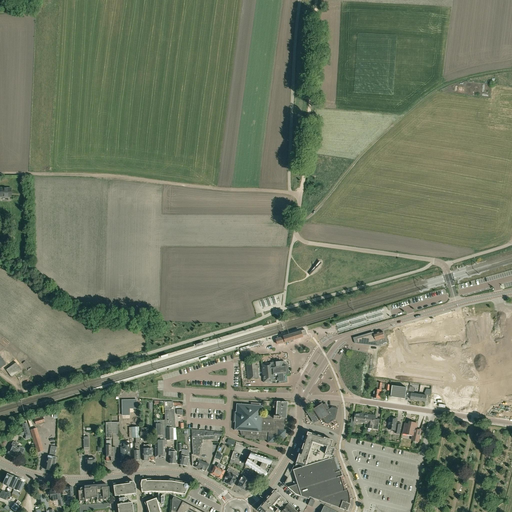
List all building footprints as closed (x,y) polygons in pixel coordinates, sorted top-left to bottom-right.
[(0,188),(0,196),(11,197),(11,189),(0,188)] [(455,312),(454,323),(451,323),(451,327),(474,329),(475,314),(455,312)] [(283,336),(275,339),(277,345),(284,343),(302,337),(303,337),(303,336),(307,335),(305,330),(300,331),(282,336),(283,336)] [(374,334),(357,339),(359,344),(365,345),(369,345),(372,346),(380,371),(393,367),(383,331),(374,334)] [(412,349),(409,349),(410,359),(415,359),(419,358),(419,355),(419,353),(422,353),(422,354),(422,358),(426,358),(425,354),(425,353),(428,352),(428,354),(428,358),(432,358),(432,354),(432,352),(435,352),(435,354),(435,357),(439,357),(438,353),(438,352),(441,352),(441,353),(441,357),(445,357),(445,353),(445,351),(448,351),(448,353),(448,357),(452,356),(451,353),(451,351),(454,351),(454,352),(454,356),(458,356),(457,352),(458,352),(458,351),(457,341),(451,341),(444,342),(438,342),(431,343),(425,343),(418,343),(412,344),(412,349)] [(511,385),(511,359),(510,375),(504,375),(504,377),(495,376),(493,395),(509,396),(510,386),(511,385)] [(248,379),(258,378),(257,360),(246,361),(248,379)] [(270,363),(261,364),(263,382),(273,381),(274,383),(277,383),(285,383),(284,374),(285,374),(284,361),(270,363)] [(6,370),(11,377),(21,370),(16,362),(6,370)] [(466,363),(457,366),(459,372),(468,369),(466,363)] [(468,369),(459,372),(460,377),(470,374),(468,369)] [(470,374),(460,377),(462,383),(472,380),(470,374)] [(374,389),(373,398),(374,398),(374,399),(376,399),(377,398),(380,399),(382,383),(379,383),(374,382),(373,386),(375,386),(376,385),(377,385),(376,389),(374,389)] [(392,385),(391,397),(405,399),(407,388),(392,385)] [(411,400),(418,401),(419,394),(415,394),(414,387),(414,386),(409,386),(409,392),(412,393),(411,400)] [(419,394),(418,401),(426,402),(427,396),(427,395),(430,395),(431,389),(426,389),(423,395),(419,394)] [(431,391),(430,398),(434,398),(433,404),(439,405),(441,395),(434,394),(434,392),(431,391)] [(441,395),(439,405),(446,406),(447,400),(451,401),(451,394),(448,394),(448,396),(441,395)] [(137,398),(121,399),(122,415),(130,415),(130,412),(136,412),(136,408),(137,408),(137,398)] [(174,409),(173,409),(173,402),(164,401),(165,420),(154,420),(154,424),(155,424),(156,457),(165,457),(165,445),(167,445),(167,440),(176,440),(176,428),(174,409)] [(286,418),(288,402),(277,401),(276,416),(275,416),(274,416),(274,419),(280,419),(280,418),(284,418),(286,418)] [(284,430),(284,418),(280,418),(280,419),(274,419),(274,416),(262,415),(262,410),(263,406),(263,404),(251,403),(250,405),(236,404),(236,412),(234,412),(233,422),(235,422),(234,430),(241,431),(241,436),(244,436),(244,438),(268,440),(267,443),(274,443),(275,437),(285,438),(286,430),(284,430)] [(319,420),(322,418),(325,423),(328,424),(335,419),(338,408),(331,407),(329,409),(328,407),(325,403),(323,404),(322,404),(312,410),(309,412),(316,422),(319,420)] [(354,422),(365,423),(366,414),(364,414),(364,415),(355,414),(354,422)] [(376,416),(366,414),(365,423),(367,424),(367,428),(373,429),(373,425),(374,425),(376,416)] [(36,417),(33,418),(35,425),(44,422),(42,417),(39,418),(38,416),(36,417)] [(399,434),(401,423),(397,423),(397,419),(390,418),(388,430),(395,431),(395,433),(399,434)] [(403,433),(412,435),(411,438),(417,440),(420,429),(415,427),(417,422),(409,420),(408,424),(405,423),(403,433)] [(112,434),(119,434),(119,422),(106,423),(106,445),(106,461),(116,461),(115,447),(113,447),(112,434)] [(19,431),(21,435),(24,435),(24,436),(30,434),(29,433),(27,424),(21,425),(22,430),(19,431)] [(132,438),(136,438),(136,443),(135,443),(135,451),(133,451),(133,460),(140,460),(138,427),(132,427),(129,427),(129,438),(132,438)] [(43,451),(36,428),(31,430),(38,453),(43,451)] [(214,431),(191,429),(193,454),(192,454),(192,466),(199,469),(200,471),(202,471),(203,471),(206,471),(207,468),(207,469),(209,464),(201,461),(200,447),(202,447),(201,444),(203,444),(202,440),(213,440),(214,431)] [(310,497),(347,511),(350,504),(349,504),(350,499),(349,494),(348,491),(347,489),(346,490),(345,486),(345,485),(344,480),(343,480),(342,476),(340,470),(338,471),(333,457),(332,457),(332,456),(334,449),(330,447),(332,440),(324,437),(316,434),(316,435),(307,432),(305,439),(304,439),(300,453),(298,453),(295,463),(304,466),(292,470),(298,489),(291,491),(295,494),(295,495),(295,494),(300,496),(309,500),(310,497)] [(12,456),(16,458),(18,453),(22,455),(24,449),(19,447),(19,449),(16,448),(17,444),(13,442),(11,445),(8,454),(12,455),(12,456)] [(121,461),(130,460),(129,443),(120,444),(121,461)] [(141,449),(142,453),(142,452),(143,461),(148,460),(148,458),(153,457),(152,448),(150,448),(150,445),(144,445),(144,449),(141,449)] [(48,456),(46,466),(45,466),(44,469),(45,469),(45,470),(54,472),(57,457),(55,457),(57,447),(51,446),(49,456),(48,456)] [(169,451),(168,455),(170,455),(169,463),(175,463),(177,452),(174,452),(175,449),(171,449),(171,448),(169,448),(169,451)] [(183,452),(182,456),(180,456),(179,464),(187,466),(189,458),(187,457),(188,453),(183,452)] [(245,465),(263,477),(266,472),(268,474),(272,465),(270,465),(272,460),(257,455),(251,453),(248,458),(250,459),(249,460),(247,460),(245,465)] [(85,459),(86,471),(96,470),(95,458),(85,459)] [(216,467),(214,466),(210,474),(217,477),(217,479),(220,480),(221,479),(225,471),(220,469),(221,465),(218,464),(216,467)] [(230,486),(231,486),(232,487),(238,477),(237,477),(239,474),(228,468),(227,471),(228,472),(224,478),(226,479),(224,482),(228,484),(228,485),(230,486)] [(5,478),(3,484),(8,487),(13,476),(7,474),(6,475),(5,478)] [(13,476),(8,487),(14,489),(13,489),(14,490),(18,479),(19,479),(13,476)] [(251,481),(243,476),(237,486),(245,491),(251,481)] [(18,479),(14,490),(19,492),(24,482),(18,479)] [(185,494),(188,487),(188,486),(188,485),(187,484),(186,484),(187,482),(183,481),(183,482),(175,480),(171,479),(168,479),(168,480),(163,480),(163,481),(157,481),(157,479),(152,479),(148,479),(145,479),(145,480),(141,480),(141,484),(142,492),(149,491),(171,492),(185,494)] [(130,481),(124,482),(124,483),(120,483),(120,485),(113,486),(115,496),(136,493),(135,485),(133,481),(130,482),(130,481)] [(86,501),(86,499),(91,499),(91,498),(97,497),(97,500),(104,499),(103,498),(109,497),(109,487),(106,487),(106,485),(107,484),(101,485),(101,484),(101,488),(102,488),(102,489),(97,489),(97,487),(90,487),(90,488),(84,489),(84,490),(78,491),(79,501),(86,501)] [(63,492),(63,495),(67,494),(67,501),(73,500),(72,487),(67,487),(62,488),(62,492),(63,492)] [(50,492),(48,492),(48,496),(50,495),(51,498),(52,501),(60,500),(61,499),(60,498),(60,496),(61,496),(60,490),(50,491),(50,492)] [(286,500),(274,490),(256,509),(259,511),(280,511),(283,510),(283,509),(286,505),(288,503),(285,501),(286,500)] [(173,497),(172,500),(171,511),(176,511),(182,503),(182,502),(173,497)] [(159,511),(156,499),(146,502),(147,505),(146,505),(147,511),(159,511)] [(201,511),(182,502),(182,503),(176,511),(201,511)] [(79,511),(84,511),(88,511),(88,509),(107,508),(107,507),(110,506),(110,503),(79,505),(79,511)] [(118,511),(134,511),(136,511),(135,504),(132,505),(132,503),(117,505),(118,511)] [(288,503),(286,505),(283,509),(283,510),(280,511),(296,511),(294,509),(295,508),(288,503)]
